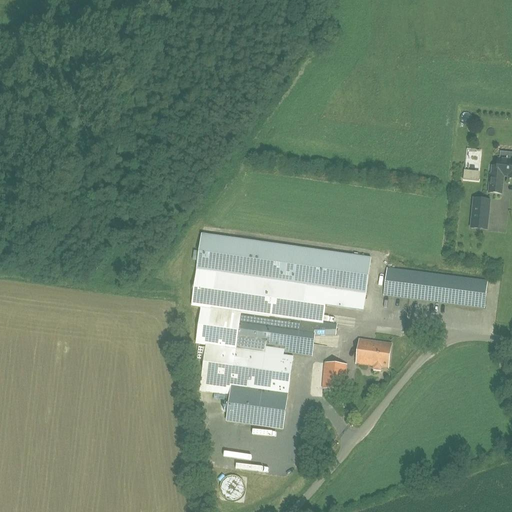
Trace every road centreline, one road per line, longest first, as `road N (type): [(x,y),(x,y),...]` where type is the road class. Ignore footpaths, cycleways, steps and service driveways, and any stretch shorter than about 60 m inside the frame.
road 1 (unclassified): [(511,342),(464,338),(436,347),(290,511)]
road 2 (unknown): [(252,457),(289,439),(307,373),(358,327),(423,321),(464,338)]
